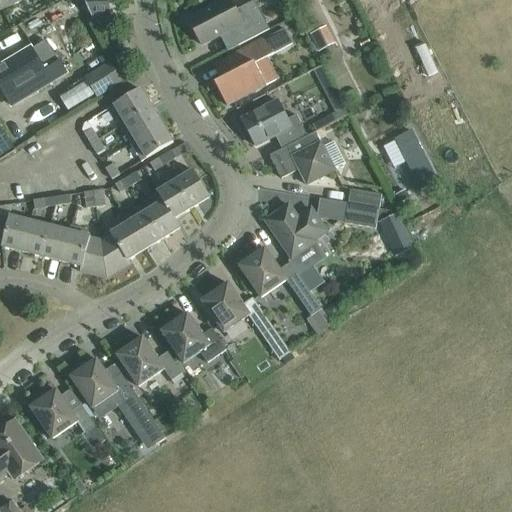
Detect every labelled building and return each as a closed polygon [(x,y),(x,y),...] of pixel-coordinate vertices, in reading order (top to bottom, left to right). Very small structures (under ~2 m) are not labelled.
[(0,0),(0,10),(22,0),(0,0)] [(108,0),(84,0),(91,13),(109,13),(108,0)] [(230,0),(224,0),(206,10),(188,19),(202,45),(231,31),(239,46),(257,36),(270,30),(255,1),(236,11),(230,0)] [(320,27),(310,32),(319,50),(330,45),(320,27)] [(236,55),(214,66),(215,67),(220,65),(226,78),(215,83),(227,106),(245,97),(267,85),(256,64),(268,57),(294,44),(286,29),(236,55)] [(368,35),(359,40),(363,46),(372,42),(368,35)] [(33,139),(7,97),(28,84),(34,93),(65,75),(44,42),(0,68),(0,119),(17,149),(33,139)] [(86,78),(98,97),(122,82),(110,64),(86,78)] [(109,109),(120,127),(152,107),(141,89),(109,109)] [(332,105),(336,112),(313,124),(317,131),(348,115),(340,100),(332,105)] [(275,137),(282,150),(308,136),(297,115),(287,120),(278,101),(242,119),(256,147),(275,137)] [(120,127),(131,144),(163,125),(152,107),(120,127)] [(163,125),(131,144),(141,162),(173,143),(163,125)] [(84,134),(91,144),(98,140),(92,129),(84,134)] [(0,154),(11,148),(0,130),(0,154)] [(308,136),(282,150),(270,156),(282,179),(299,170),(307,186),(335,171),(334,168),(345,163),(334,142),(323,147),(316,132),(308,136)] [(340,139),(347,151),(359,145),(353,132),(340,139)] [(91,144),(97,155),(105,150),(98,140),(91,144)] [(161,157),(165,165),(176,158),(171,151),(161,157)] [(150,164),(155,171),(165,165),(161,157),(150,164)] [(106,169),(112,180),(120,175),(113,164),(106,169)] [(176,181),(192,208),(210,198),(194,171),(176,181)] [(127,178),(131,186),(141,180),(137,172),(127,178)] [(115,185),(120,193),(131,186),(127,178),(115,185)] [(159,192),(175,219),(192,208),(176,181),(159,192)] [(94,191),(96,208),(105,206),(103,190),(94,191)] [(382,195),(351,190),(348,204),(379,209),(382,195)] [(85,193),(87,209),(96,208),(94,191),(85,193)] [(144,207),(163,239),(181,228),(175,219),(159,192),(157,193),(160,197),(144,207)] [(54,198),(55,206),(71,203),(70,195),(54,198)] [(45,199),(47,207),(55,206),(54,198),(45,199)] [(379,209),(348,204),(345,223),(376,228),(379,209)] [(266,221),(277,238),(292,259),(315,243),(314,241),(327,232),(311,209),(298,218),(289,205),(266,221)] [(127,217),(146,249),(163,239),(144,207),(127,217)] [(399,213),(381,222),(396,256),(415,246),(399,213)] [(2,247),(22,252),(30,222),(10,217),(10,218),(0,215),(0,229),(1,238),(4,239),(2,247)] [(102,241),(107,279),(131,265),(129,260),(146,249),(127,217),(113,226),(111,234),(112,235),(102,241)] [(22,252),(42,257),(50,227),(30,222),(22,252)] [(80,272),(107,279),(102,241),(90,238),(91,237),(86,229),(71,226),(69,232),(62,262),(81,267),(80,272)] [(42,257),(62,262),(69,232),(50,227),(42,257)] [(287,281),(322,331),(332,325),(322,309),(290,263),(280,270),(265,249),(256,255),(254,252),(240,261),(242,265),(239,267),(261,298),(287,281)] [(243,305),(228,284),(219,290),(216,287),(203,296),(205,300),(202,302),(224,333),(250,316),(280,360),(290,352),(253,298),(243,305)] [(162,332),(173,348),(184,364),(200,352),(208,363),(227,350),(213,328),(203,335),(188,314),(179,321),(176,317),(163,326),(165,330),(162,332)] [(117,356),(129,372),(139,387),(164,370),(172,381),(182,374),(168,352),(158,359),(143,338),(134,344),(131,341),(118,350),(120,354),(117,356)] [(71,378),(82,394),(93,409),(96,407),(101,414),(113,405),(119,413),(139,399),(133,391),(122,374),(112,381),(97,360),(88,366),(85,363),(72,372),(74,376),(71,378)] [(78,422),(86,433),(95,447),(106,440),(93,421),(81,405),(71,412),(57,390),(47,397),(45,393),(31,403),(34,406),(31,408),(42,425),(53,440),(78,422)] [(14,480),(43,460),(16,421),(0,431),(0,480),(10,474),(14,480)] [(13,502),(0,511),(31,511),(27,505),(20,511),(13,502)]
